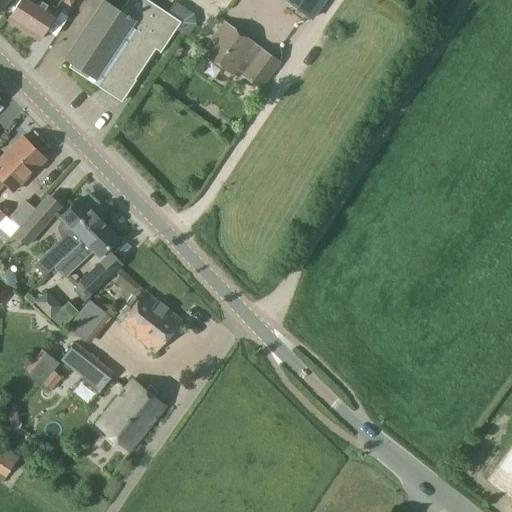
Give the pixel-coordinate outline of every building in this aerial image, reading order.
[(0,0),(0,10),(10,0),(0,0)] [(20,0),(8,20),(39,40),(57,11),(52,8),(56,0),(20,0)] [(180,22),(147,0),(127,0),(121,11),(104,0),(102,0),(64,58),(71,63),(69,66),(121,101),(156,49),(160,52),(180,22)] [(310,18),(322,0),(287,0),(287,1),(310,18)] [(233,74),(255,43),(224,22),(202,53),(233,74)] [(261,88),(279,64),(260,48),(242,73),(261,88)] [(12,191),(24,179),(45,158),(22,135),(0,156),(0,185),(4,182),(12,191)] [(26,240),(56,204),(46,194),(15,231),(26,240)] [(86,225),(96,216),(78,198),(60,216),(77,233),(71,239),(65,233),(53,245),(56,247),(48,255),(57,264),(65,257),(66,258),(81,243),(78,239),(80,237),(80,236),(89,228),(86,225)] [(65,257),(57,264),(54,267),(64,277),(92,249),(98,255),(117,237),(96,216),(86,225),(89,228),(80,236),(80,237),(78,239),(81,243),(66,258),(65,257)] [(89,296),(122,264),(111,253),(78,284),(89,296)] [(155,352),(181,319),(145,291),(120,324),(155,352)] [(42,320),(55,304),(41,293),(28,309),(42,320)] [(87,343),(109,315),(89,299),(67,326),(87,343)] [(58,310),(51,317),(60,327),(61,328),(78,311),(68,301),(63,306),(58,310)] [(100,389),(113,372),(75,344),(63,360),(100,389)] [(42,381),(57,362),(42,350),(27,369),(42,381)] [(128,450),(164,405),(132,379),(96,424),(128,450)] [(503,461),(489,480),(511,496),(511,450),(511,451),(505,446),(497,457),(503,461)] [(434,480),(448,476),(441,449),(427,453),(434,480)] [(0,473),(4,476),(14,463),(0,453),(0,473)]
